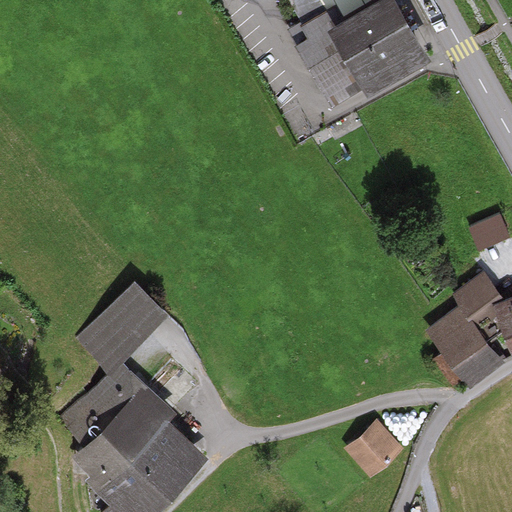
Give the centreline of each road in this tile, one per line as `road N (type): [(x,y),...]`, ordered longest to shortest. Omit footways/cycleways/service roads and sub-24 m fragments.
road 1 (primary): [(435,0),(511,136)]
road 2 (residential): [(511,365),(464,390),(422,453)]
